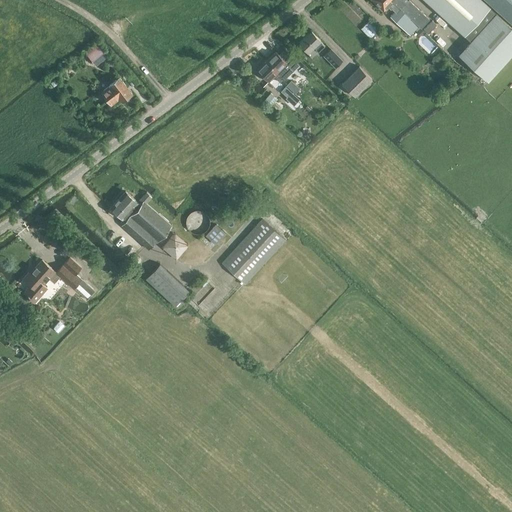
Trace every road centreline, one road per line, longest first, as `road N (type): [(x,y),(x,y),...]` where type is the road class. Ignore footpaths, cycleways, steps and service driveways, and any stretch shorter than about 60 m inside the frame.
road 1 (tertiary): [(0,226),(304,0)]
road 2 (track): [(166,96),(101,24),(57,0)]
